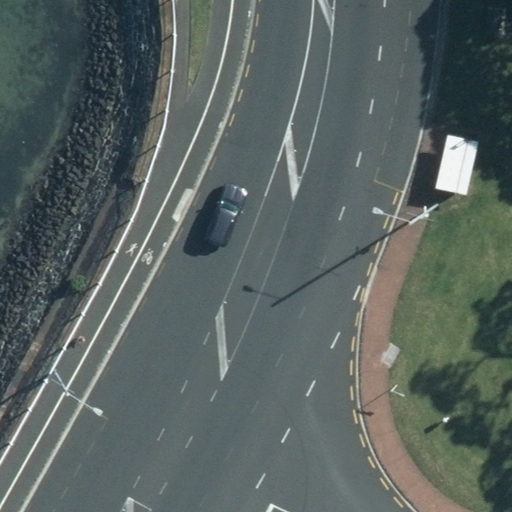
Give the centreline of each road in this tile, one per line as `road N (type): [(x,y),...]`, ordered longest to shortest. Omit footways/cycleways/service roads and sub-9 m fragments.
road 1 (primary): [(162,462),(224,346),(278,212),(307,112),(324,0)]
road 2 (residential): [(162,462),(280,511)]
